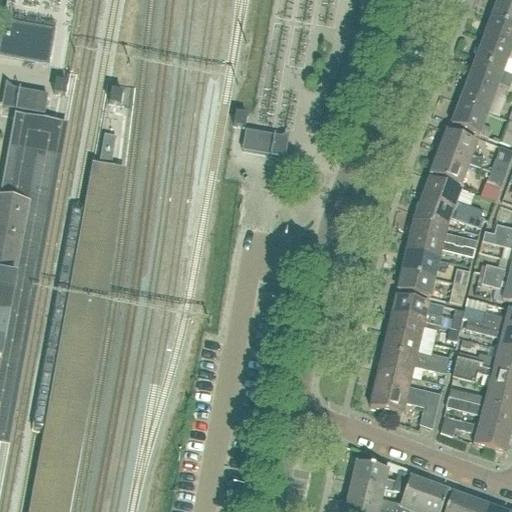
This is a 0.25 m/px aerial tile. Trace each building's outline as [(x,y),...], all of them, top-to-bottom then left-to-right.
[(5,0),(0,33),(0,57),(56,68),(63,69),(75,0),(5,0)] [(511,6),(497,1),(490,21),(511,30),(511,6)] [(511,30),(490,21),(481,43),(511,54),(511,52),(511,30)] [(481,43),(473,65),(503,76),(508,62),(511,63),(511,54),(481,43)] [(473,65),(466,85),(495,96),(495,97),(506,101),(508,92),(499,89),(503,76),(473,65)] [(466,85),(458,107),(487,118),(495,97),(495,96),(466,85)] [(8,113),(43,119),(45,109),(46,99),(12,92),(10,102),(8,113)] [(458,107),(450,128),(479,139),(486,142),(490,133),(482,130),(487,118),(458,107)] [(233,130),(234,130),(239,131),(244,132),(247,118),(234,116),(232,130),(233,130)] [(241,155),(275,161),(277,151),(279,141),(245,134),(243,145),(241,155)] [(437,158),(468,169),(479,173),(483,164),(472,160),(477,147),(445,135),(437,158)] [(468,169),(437,158),(429,179),(461,191),(468,169)] [(494,163),(489,177),(503,182),(508,168),(494,163)] [(503,182),(489,177),(484,190),(498,196),(503,182)] [(422,201),(479,222),(481,215),(455,206),(459,195),(429,183),(422,201)] [(422,201),(415,218),(446,228),(449,223),(478,234),(482,224),(479,222),(452,212),(422,201)] [(0,362),(28,208),(0,202),(0,362)] [(412,226),(409,239),(475,255),(477,246),(443,238),(446,228),(415,218),(412,226)] [(511,233),(495,229),(493,239),(511,244),(511,233)] [(409,239),(405,257),(439,265),(441,255),(473,263),(475,255),(409,239)] [(511,254),(511,263),(511,265),(511,244),(493,239),(490,249),(511,254)] [(405,257),(400,276),(434,283),(439,265),(405,257)] [(484,269),(482,279),(511,286),(511,265),(509,275),(484,269)] [(455,274),(452,288),(465,290),(468,277),(455,274)] [(434,283),(400,276),(396,294),(430,302),(434,283)] [(511,286),(482,279),(479,289),(504,295),(501,306),(511,308),(511,286)] [(465,290),(452,288),(448,306),(460,309),(465,290)] [(395,301),(391,320),(438,331),(440,321),(424,318),(427,308),(395,301)] [(488,322),(486,328),(511,334),(511,314),(508,314),(505,326),(488,322)] [(391,320),(387,338),(418,345),(421,334),(436,338),(438,331),(391,320)] [(449,324),(447,333),(458,335),(460,327),(449,324)] [(500,343),(498,351),(511,355),(511,334),(486,328),(486,329),(467,324),(464,334),(500,343)] [(458,335),(447,333),(445,340),(456,343),(458,335)] [(387,338),(382,356),(446,371),(447,363),(416,356),(418,345),(387,338)] [(478,360),(476,367),(511,376),(511,355),(498,351),(495,364),(478,360)] [(382,356),(378,373),(410,381),(412,371),(444,378),(446,371),(382,356)] [(490,382),(488,391),(511,396),(511,376),(476,367),(456,362),(454,372),(490,382)] [(378,373),(374,393),(437,407),(439,400),(407,393),(410,381),(378,373)] [(454,396),(452,403),(466,406),(511,417),(511,396),(488,391),(485,403),(468,399),(467,400),(454,396)] [(437,407),(374,393),(369,411),(401,419),(403,408),(419,412),(418,416),(434,420),(437,407)] [(480,420),(478,430),(509,438),(511,425),(511,417),(466,406),(452,403),(447,401),(445,411),(480,420)] [(439,437),(461,445),(464,435),(476,438),(473,450),(504,458),(509,438),(478,430),(461,425),(461,427),(443,423),(439,437)] [(351,487),(382,495),(387,475),(355,467),(351,487)] [(398,511),(418,511),(427,488),(409,482),(399,509),(398,511)] [(351,487),(346,506),(372,511),(398,511),(399,509),(380,504),(382,495),(351,487)] [(418,511),(441,511),(447,496),(427,488),(418,511)] [(465,511),(469,504),(451,497),(445,511),(465,511)]
